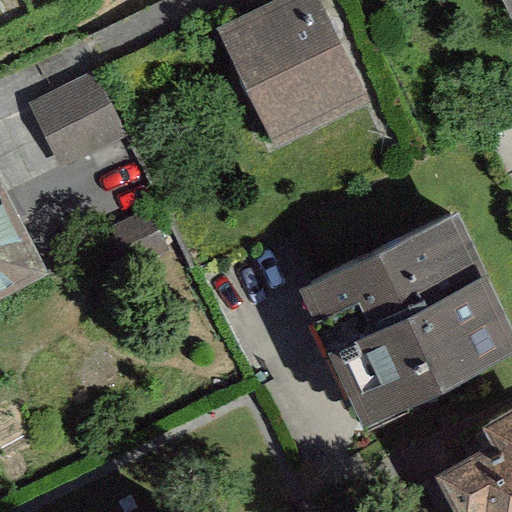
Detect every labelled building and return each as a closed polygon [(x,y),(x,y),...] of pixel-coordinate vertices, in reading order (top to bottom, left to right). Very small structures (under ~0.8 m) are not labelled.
[(314,0),(276,0),(212,31),(271,152),(365,106),(314,0)] [(511,0),(498,0),(511,27),(511,0)] [(31,102),(63,167),(127,136),(96,70),(31,102)] [(0,294),(42,273),(0,190),(0,294)] [(511,334),(449,205),(294,277),(357,411),(511,337),(511,334)] [(107,231),(127,271),(169,250),(148,210),(107,231)] [(486,437),(432,464),(456,511),(462,511),(485,500),(491,511),(511,511),(511,399),(476,417),(486,437)] [(188,511),(180,494),(143,511),(188,511)]
